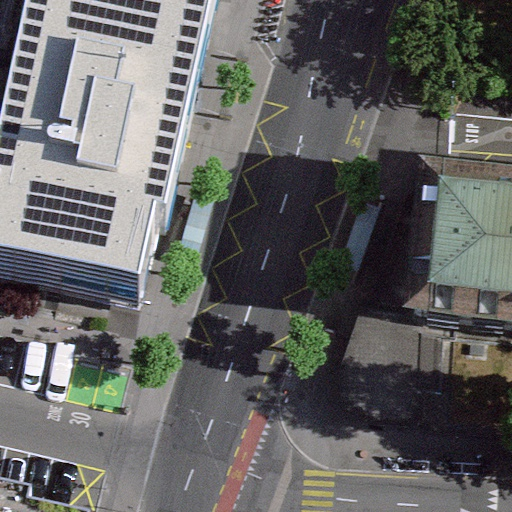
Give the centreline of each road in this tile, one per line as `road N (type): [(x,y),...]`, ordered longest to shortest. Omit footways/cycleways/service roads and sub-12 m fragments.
road 1 (secondary): [(351,0),(201,460)]
road 2 (residential): [(511,511),(318,500),(201,460)]
road 3 (residential): [(201,460),(0,416)]
